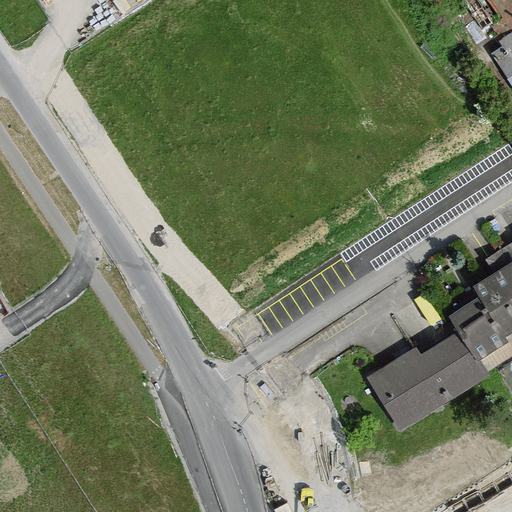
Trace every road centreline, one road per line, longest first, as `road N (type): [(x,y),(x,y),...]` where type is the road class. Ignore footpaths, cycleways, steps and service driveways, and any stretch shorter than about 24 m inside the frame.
road 1 (tertiary): [(305,511),(0,60)]
road 2 (unknown): [(91,196),(377,0)]
